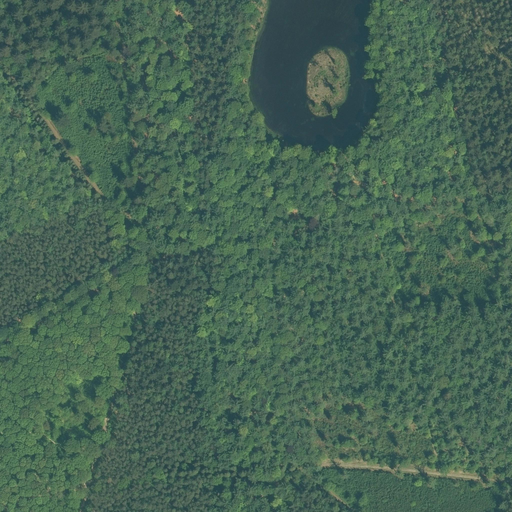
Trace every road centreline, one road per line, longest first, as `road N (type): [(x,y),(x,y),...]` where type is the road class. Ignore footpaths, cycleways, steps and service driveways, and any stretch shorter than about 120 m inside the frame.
road 1 (track): [(146,258),(511,191)]
road 2 (track): [(291,466),(85,484),(0,504)]
road 3 (track): [(78,511),(142,265)]
road 4 (track): [(146,258),(0,56)]
road 5 (track): [(357,511),(301,460),(439,473)]
road 6 (track): [(0,345),(142,265)]
